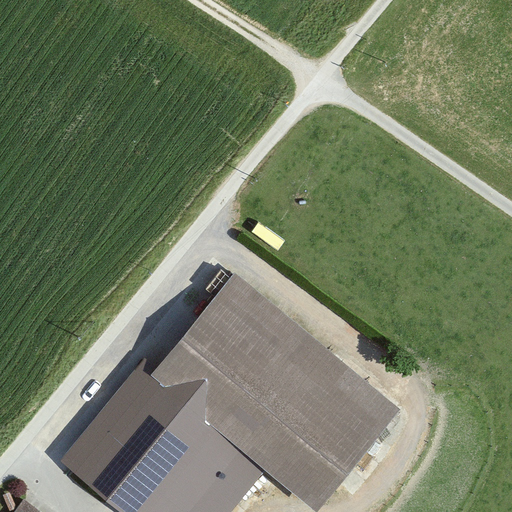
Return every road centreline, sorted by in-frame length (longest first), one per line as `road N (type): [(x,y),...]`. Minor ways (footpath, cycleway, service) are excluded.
road 1 (unclassified): [(0,471),(384,0)]
road 2 (track): [(511,211),(196,0)]
